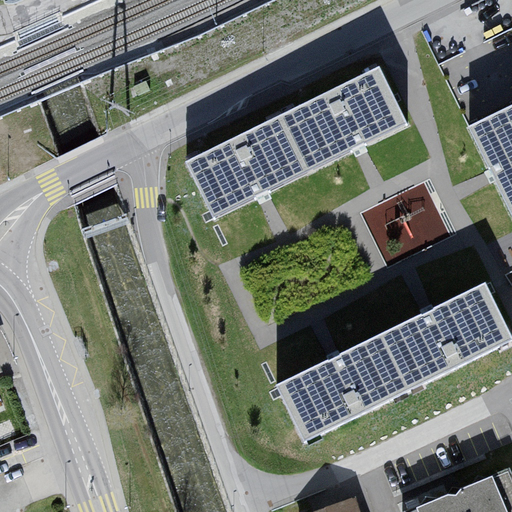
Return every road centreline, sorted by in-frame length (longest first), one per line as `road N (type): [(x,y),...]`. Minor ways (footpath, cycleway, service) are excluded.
road 1 (residential): [(134,144),(153,260),(244,511)]
road 2 (residential): [(431,0),(134,144)]
road 3 (residential): [(0,283),(30,336),(92,511)]
road 4 (residential): [(0,233),(47,186),(134,144)]
